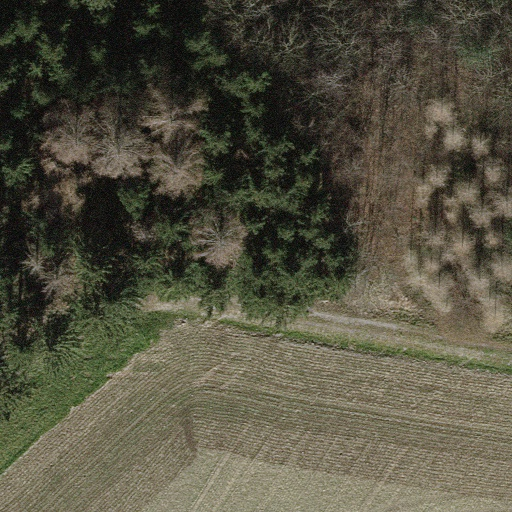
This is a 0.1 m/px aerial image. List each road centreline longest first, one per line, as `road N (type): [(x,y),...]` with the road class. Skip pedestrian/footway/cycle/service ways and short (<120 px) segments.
road 1 (track): [(0,389),(38,355),(167,300),(511,356)]
road 2 (motorway): [(438,0),(511,107)]
